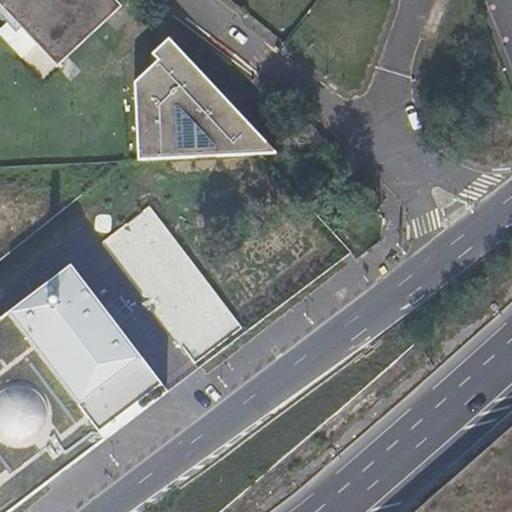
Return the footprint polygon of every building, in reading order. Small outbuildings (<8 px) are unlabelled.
[(0,0),(0,7),(10,18),(35,45),(55,67),(120,8),(113,0),(0,0)] [(0,36),(20,58),(35,45),(10,18),(0,27),(0,36)] [(134,80),(137,159),(275,152),(227,101),(176,49),(172,47),(162,44),(152,47),(146,54),(151,61),(134,80)] [(79,72),(66,58),(56,68),(68,81),(79,72)] [(71,268),(0,322),(0,511),(7,511),(166,393),(71,268)]
